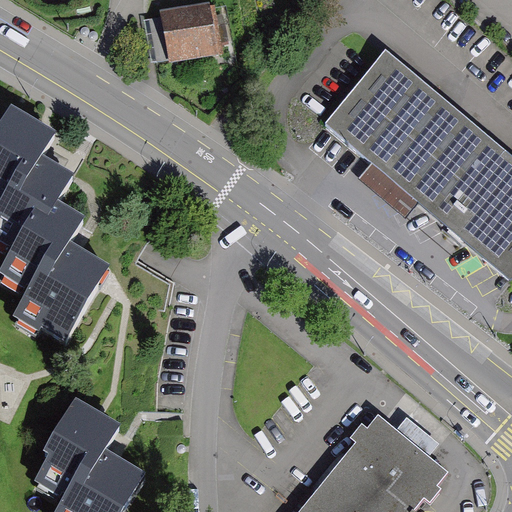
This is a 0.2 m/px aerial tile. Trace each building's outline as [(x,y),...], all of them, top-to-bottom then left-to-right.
[(222,5),(170,13),(179,69),(231,61),(222,5)] [(511,283),(511,165),(385,58),(325,128),(511,285),(511,283)] [(56,146),(13,119),(0,141),(0,209),(2,211),(0,214),(0,245),(17,256),(0,282),(0,283),(28,302),(19,317),(66,346),(108,278),(70,254),(85,231),(58,216),(75,187),(43,170),(56,146)] [(104,408),(80,395),(31,482),(62,499),(54,511),(125,511),(147,473),(116,455),(133,424),(104,408)] [(397,427),(379,411),(367,425),(362,421),(350,435),(356,440),(296,511),(411,511),(425,496),(431,501),(443,486),(439,483),(450,469),(431,454),(397,427)] [(407,415),(397,427),(431,454),(440,442),(407,415)]
